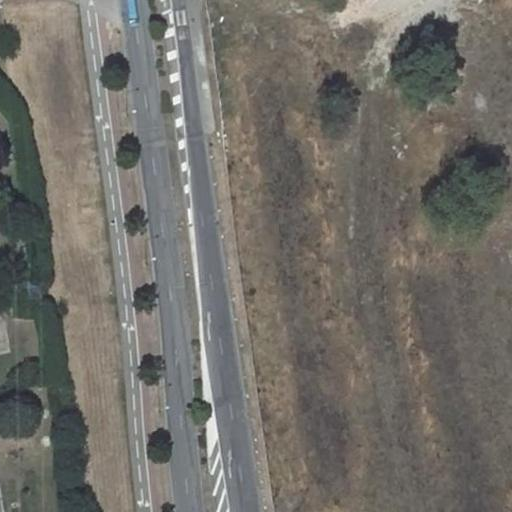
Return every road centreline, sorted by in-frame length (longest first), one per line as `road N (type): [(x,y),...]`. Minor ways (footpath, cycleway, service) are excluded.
road 1 (secondary): [(245,511),(179,0)]
road 2 (unknown): [(223,333),(511,297)]
